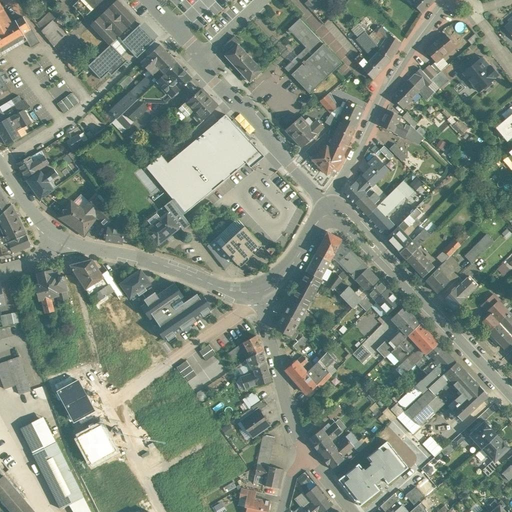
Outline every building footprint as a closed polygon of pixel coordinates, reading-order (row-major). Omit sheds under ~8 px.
[(85,0),(78,0),(73,6),(84,18),(94,8),(85,0)] [(103,0),(85,0),(94,8),(103,0)] [(136,19),(117,0),(116,0),(91,25),(109,45),(135,20),(136,19)] [(318,7),(311,0),(308,0),(305,3),(312,11),(318,7)] [(409,0),(422,13),(433,0),(409,0)] [(0,54),(1,54),(3,56),(4,56),(3,55),(27,41),(31,48),(40,43),(31,28),(30,29),(23,17),(16,20),(12,22),(0,2),(0,93),(1,93),(2,94),(4,93),(3,92),(9,89),(0,73),(0,54)] [(49,12),(44,17),(50,22),(51,22),(55,18),(49,12)] [(44,17),(37,23),(43,29),(50,22),(44,17)] [(366,17),(358,24),(363,29),(371,22),(366,17)] [(68,32),(55,18),(51,22),(64,36),(68,32)] [(356,47),(330,18),(323,24),(349,53),(356,47)] [(342,63),(300,19),(289,29),(306,47),(285,68),(309,94),(342,63)] [(135,20),(109,45),(110,45),(88,66),(101,80),(108,73),(110,74),(111,76),(127,61),(130,64),(137,58),(143,52),(156,40),(155,39),(154,40),(140,25),(141,25),(140,24),(139,25),(135,20)] [(64,36),(51,22),(43,29),(41,31),(53,46),(64,36)] [(363,29),(358,24),(349,32),(365,50),(374,41),(363,29)] [(389,33),(388,33),(381,27),(375,33),(384,41),(379,48),(390,60),(401,44),(389,33)] [(454,46),(444,34),(426,50),(436,62),(454,46)] [(235,36),(222,48),(228,53),(238,44),(240,43),(235,36)] [(372,79),(390,60),(379,48),(374,41),(365,50),(371,57),(367,61),(367,63),(362,68),(372,79)] [(160,44),(152,52),(151,50),(149,52),(150,54),(141,63),(152,75),(157,80),(177,62),(160,44)] [(262,70),(238,44),(225,56),(242,74),(244,73),(250,80),(249,81),(249,82),(262,70)] [(349,53),(349,54),(354,60),(354,59),(359,54),(361,53),(356,47),(349,53)] [(359,54),(354,59),(360,66),(366,61),(359,54)] [(41,59),(32,66),(40,77),(50,70),(41,59)] [(487,69),(479,60),(463,73),(472,83),(475,81),(482,89),(495,78),(494,78),(498,75),(490,66),(487,69)] [(157,80),(157,81),(160,84),(160,88),(165,93),(169,93),(171,96),(172,97),(174,95),(176,95),(178,93),(178,91),(192,78),(177,62),(157,80)] [(429,65),(423,71),(430,80),(431,79),(437,74),(429,65)] [(423,71),(420,68),(415,74),(427,86),(428,86),(433,81),(431,79),(430,80),(423,71)] [(437,74),(431,79),(433,81),(439,89),(449,81),(441,71),(437,74)] [(427,86),(415,74),(409,81),(408,80),(392,98),(403,108),(418,91),(427,99),(434,92),(428,86),(427,86)] [(152,75),(147,79),(153,85),(157,81),(157,80),(152,75)] [(146,77),(138,85),(138,86),(145,92),(153,85),(147,79),(146,77)] [(153,85),(145,92),(145,101),(167,102),(167,100),(171,96),(169,93),(165,93),(160,88),(160,84),(157,81),(153,85)] [(138,86),(131,92),(138,99),(145,92),(138,86)] [(218,106),(201,88),(187,102),(187,101),(179,109),(187,117),(192,112),(201,122),(218,106)] [(130,92),(110,111),(117,119),(125,112),(138,99),(131,92),(130,92)] [(145,92),(138,99),(125,112),(133,121),(144,111),(145,101),(145,92)] [(328,92),(319,101),(330,112),(339,104),(328,92)] [(78,103),(71,93),(66,97),(73,106),(78,103)] [(18,95),(12,100),(15,105),(22,100),(18,95)] [(73,106),(66,97),(61,100),(69,110),(73,106)] [(19,112),(9,118),(9,117),(0,122),(0,134),(6,145),(21,137),(17,130),(21,128),(22,128),(32,123),(25,110),(30,107),(24,99),(22,100),(15,105),(19,112)] [(61,100),(57,104),(64,113),(69,110),(61,100)] [(365,109),(346,100),(339,115),(345,118),(358,124),(365,109)] [(265,155),(231,120),(218,106),(201,122),(146,167),(172,200),(184,215),(246,162),(251,168),(265,155)] [(511,107),(511,106),(501,114),(505,119),(495,127),(507,141),(511,137),(511,107)] [(401,116),(387,109),(379,125),(394,132),(399,121),(401,116)] [(166,112),(156,121),(161,126),(170,117),(166,112)] [(418,122),(407,112),(402,117),(413,127),(418,122)] [(301,116),(285,130),(302,148),(324,127),(317,120),(310,126),(301,116)] [(352,135),(358,124),(345,118),(342,123),(340,122),(337,128),(352,135)] [(447,120),(438,128),(442,132),(450,123),(447,120)] [(459,120),(453,126),(462,135),(467,129),(459,120)] [(410,127),(399,121),(394,132),(398,134),(397,136),(404,139),(405,137),(410,127)] [(416,130),(410,125),(410,127),(405,137),(417,144),(423,138),(421,136),(416,130)] [(425,132),(419,126),(416,130),(421,136),(425,132)] [(346,148),(352,135),(337,128),(331,141),(346,148)] [(79,133),(66,140),(71,149),(83,143),(79,133)] [(326,146),(312,159),(326,174),(340,161),(346,148),(331,141),(328,147),(326,146)] [(407,156),(394,143),(389,148),(402,161),(407,156)] [(393,155),(383,146),(379,150),(389,159),(393,155)] [(389,159),(379,150),(375,154),(385,163),(389,159)] [(76,165),(68,154),(63,157),(72,168),(76,165)] [(33,163),(30,157),(18,164),(25,178),(49,164),(44,155),(33,163)] [(375,157),(369,163),(372,166),(378,160),(375,157)] [(388,171),(378,160),(372,166),(363,176),(370,183),(372,186),(374,184),(388,171)] [(44,176),(41,172),(27,181),(40,199),(56,187),(51,180),(58,174),(54,169),(44,176)] [(370,183),(363,176),(356,183),(355,182),(344,193),(354,204),(365,194),(365,193),(362,190),(370,183)] [(386,197),(381,201),(384,204),(378,210),(385,215),(405,196),(412,203),(418,196),(402,181),(386,197)] [(386,197),(374,184),(365,193),(365,194),(377,206),(381,201),(386,197)] [(9,204),(0,187),(0,215),(11,205),(11,204),(9,204)] [(418,196),(412,203),(416,207),(417,207),(427,196),(423,192),(418,196)] [(377,206),(365,194),(354,204),(366,217),(376,207),(377,206)] [(83,209),(71,201),(66,208),(59,217),(84,235),(95,218),(96,217),(105,226),(113,219),(117,216),(116,217),(106,205),(107,204),(106,202),(104,204),(96,196),(83,209)] [(184,215),(172,200),(157,212),(146,220),(151,226),(147,230),(161,247),(168,241),(166,238),(178,228),(182,232),(190,224),(184,215)] [(0,255),(13,253),(31,245),(19,219),(11,205),(0,215),(0,225),(5,236),(2,238),(1,237),(0,236),(0,255)] [(385,215),(378,210),(376,207),(366,217),(384,235),(394,225),(387,218),(386,218),(384,216),(385,215)] [(416,207),(398,226),(403,231),(415,218),(421,212),(417,207),(416,207)] [(423,214),(419,219),(422,222),(427,217),(423,214)] [(117,216),(113,219),(112,228),(120,229),(122,222),(117,216)] [(245,226),(236,217),(214,239),(238,265),(247,256),(249,257),(253,253),(251,252),(261,243),(245,226)] [(415,218),(403,231),(411,239),(413,232),(421,224),(415,218)] [(429,223),(424,228),(430,235),(435,229),(429,223)] [(398,226),(386,238),(400,252),(412,241),(412,240),(411,239),(403,231),(398,226)] [(112,228),(108,227),(106,241),(122,244),(124,230),(120,229),(112,228)] [(424,228),(412,240),(412,241),(400,252),(406,259),(417,248),(430,235),(424,228)] [(341,239),(327,232),(316,253),(330,261),(332,257),(336,259),(338,261),(350,249),(341,239)] [(466,232),(457,242),(460,245),(470,235),(466,232)] [(454,239),(443,250),(443,251),(449,256),(460,245),(457,242),(454,239)] [(479,244),(466,256),(472,263),(485,250),(479,244)] [(434,267),(417,248),(406,259),(407,260),(422,276),(422,277),(434,267)] [(361,261),(350,249),(338,261),(349,273),(361,261)] [(443,251),(437,258),(442,263),(444,262),(449,256),(443,251)] [(330,261),(316,253),(306,271),(320,279),(330,261)] [(115,335),(129,355),(137,349),(138,350),(140,349),(139,348),(155,338),(107,271),(102,275),(92,259),(70,264),(85,289),(86,289),(90,296),(115,335)] [(380,280),(361,261),(349,273),(350,273),(352,276),(363,287),(368,292),(380,280)] [(442,263),(437,268),(446,277),(452,271),(444,262),(442,263)] [(437,268),(426,280),(437,293),(449,281),(446,277),(437,268)] [(52,270),(37,274),(40,284),(36,285),(40,299),(41,299),(45,313),(54,311),(52,301),(54,301),(53,296),(57,295),(59,303),(69,301),(63,276),(59,277),(58,272),(52,273),(52,270)] [(140,270),(121,283),(133,300),(139,296),(147,290),(145,287),(150,284),(140,270)] [(320,279),(306,271),(291,300),(307,308),(307,307),(322,280),(320,279)] [(335,272),(325,285),(333,290),(335,288),(343,280),(335,272)] [(343,280),(335,288),(338,292),(342,287),(341,286),(352,276),(350,273),(343,280)] [(467,277),(444,299),(453,309),(476,287),(467,277)] [(387,288),(380,280),(368,292),(368,293),(371,295),(375,300),(387,288)] [(183,296),(174,283),(157,295),(155,292),(147,297),(149,301),(145,304),(141,306),(146,313),(147,313),(150,318),(153,316),(158,323),(155,326),(165,341),(212,308),(202,294),(199,296),(197,293),(184,302),(180,298),(183,296)] [(356,294),(348,286),(340,294),(353,308),(361,299),(356,294)] [(147,297),(155,292),(151,287),(147,290),(139,296),(145,304),(149,301),(147,297)] [(363,287),(356,294),(361,299),(368,293),(368,292),(363,287)] [(400,301),(387,288),(375,300),(387,313),(400,301)] [(493,294),(482,304),(488,310),(496,302),(497,302),(499,300),(493,294)] [(367,299),(361,304),(366,310),(372,305),(371,303),(367,299)] [(307,308),(291,300),(288,304),(283,314),(299,322),(301,323),(309,308),(307,307),(307,308)] [(496,302),(488,310),(491,313),(488,316),(486,315),(479,322),(488,332),(507,314),(497,302),(496,302)] [(420,323),(404,306),(391,319),(401,330),(388,343),(394,348),(398,344),(408,335),(420,323)] [(17,312),(6,314),(8,325),(20,322),(17,312)] [(507,314),(488,332),(504,349),(511,341),(511,317),(508,314),(508,313),(507,314)] [(299,322),(283,314),(277,324),(281,326),(279,330),(291,337),(299,322)] [(382,316),(372,326),(376,330),(385,321),(386,320),(382,316)] [(385,321),(379,327),(384,333),(385,332),(391,326),(385,321)] [(438,342),(420,323),(408,335),(416,343),(426,354),(438,342)] [(391,326),(385,332),(388,335),(394,329),(391,326)] [(376,330),(373,333),(379,338),(384,333),(379,327),(376,330)] [(255,335),(243,342),(230,351),(235,357),(247,349),(251,356),(263,350),(255,335)] [(408,335),(398,344),(404,351),(409,347),(411,348),(416,343),(408,335)] [(303,336),(293,346),(298,351),(308,341),(303,336)] [(449,354),(438,342),(426,354),(416,363),(419,366),(430,357),(432,360),(422,369),(427,375),(449,354)] [(404,351),(398,344),(394,348),(389,354),(406,372),(416,363),(404,351)] [(209,345),(199,352),(206,361),(216,354),(209,345)] [(263,350),(251,356),(246,358),(252,369),(253,369),(266,364),(263,353),(264,353),(263,350)] [(327,351),(307,372),(317,384),(319,387),(331,375),(326,369),(334,360),(327,351)] [(449,354),(427,375),(421,380),(423,382),(416,389),(421,395),(456,362),(449,354)] [(303,355),(286,370),(296,382),(307,372),(303,367),(308,362),(303,355)] [(19,356),(7,360),(19,394),(31,390),(19,356)] [(7,361),(0,362),(0,370),(9,368),(7,361)] [(186,361),(176,368),(186,382),(196,376),(186,361)] [(421,395),(417,398),(432,414),(444,403),(435,394),(442,387),(446,391),(454,384),(466,373),(466,372),(456,362),(421,395)] [(241,363),(231,370),(237,379),(248,372),(241,363)] [(266,364),(253,369),(254,373),(242,378),(246,387),(258,383),(258,385),(271,381),(266,364)] [(9,368),(0,370),(0,376),(4,389),(16,385),(9,368)] [(307,372),(296,382),(306,394),(317,384),(307,372)] [(488,396),(466,373),(454,384),(462,393),(455,399),(458,403),(455,405),(456,406),(454,408),(464,418),(488,396)] [(66,375),(46,382),(50,392),(70,385),(66,375)] [(416,389),(410,390),(398,402),(405,409),(417,398),(421,395),(416,389)] [(254,391),(242,399),(249,409),(260,401),(254,391)] [(264,398),(251,407),(255,412),(259,409),(259,410),(268,404),(264,398)] [(432,414),(417,398),(405,409),(399,415),(414,431),(421,425),(432,414)] [(337,406),(327,415),(331,420),(341,410),(337,406)] [(255,412),(241,422),(252,436),(269,424),(259,410),(259,409),(255,412)] [(320,410),(311,419),(315,423),(324,415),(320,410)] [(414,431),(399,415),(397,417),(402,421),(385,436),(401,455),(413,445),(414,445),(428,433),(421,425),(414,431)] [(43,417),(21,428),(33,453),(56,442),(43,417)] [(488,422),(484,422),(484,421),(481,424),(479,422),(470,430),(472,432),(470,435),(482,448),(496,435),(490,429),(491,428),(490,428),(490,425),(488,422)] [(335,422),(324,431),(322,428),(308,439),(320,454),(333,444),(331,441),(342,431),(335,422)] [(266,435),(262,438),(257,464),(269,466),(275,436),(266,435)] [(496,435),(482,448),(475,454),(481,461),(488,454),(493,460),(494,461),(496,459),(508,447),(508,444),(505,441),(502,441),(502,440),(502,441),(496,435)] [(385,436),(339,479),(338,479),(351,496),(401,455),(385,436)] [(346,437),(336,446),(333,444),(320,454),(331,469),(345,459),(343,456),(354,446),(346,437)] [(33,453),(61,509),(69,505),(84,497),(56,442),(33,453)] [(450,443),(441,451),(445,456),(454,448),(450,443)] [(401,455),(351,496),(362,509),(411,468),(405,459),(417,449),(414,445),(413,445),(401,455)] [(493,460),(482,470),(488,476),(501,464),(496,459),(494,461),(493,460)] [(511,462),(508,459),(497,468),(502,473),(510,466),(511,466),(511,464),(511,462)] [(269,466),(257,464),(255,475),(265,477),(263,484),(280,488),(284,469),(269,466)] [(297,478),(302,485),(312,479),(307,471),(297,478)] [(34,511),(3,475),(2,477),(0,478),(0,498),(11,511),(34,511)] [(318,485),(305,496),(309,501),(305,504),(304,503),(297,508),(300,511),(305,511),(326,496),(318,485)] [(425,498),(416,486),(410,491),(420,502),(425,498)] [(256,491),(241,488),(239,497),(246,499),(247,496),(255,498),(256,491)] [(393,494),(380,506),(385,511),(398,499),(393,494)] [(255,498),(247,496),(246,499),(244,506),(247,507),(245,511),(265,511),(266,511),(268,511),(270,501),(255,498)] [(322,511),(333,504),(326,496),(305,511),(322,511)] [(90,511),(84,497),(69,505),(73,511),(90,511)] [(504,511),(501,508),(505,505),(500,500),(497,503),(494,499),(488,504),(493,510),(491,511),(504,511)]
